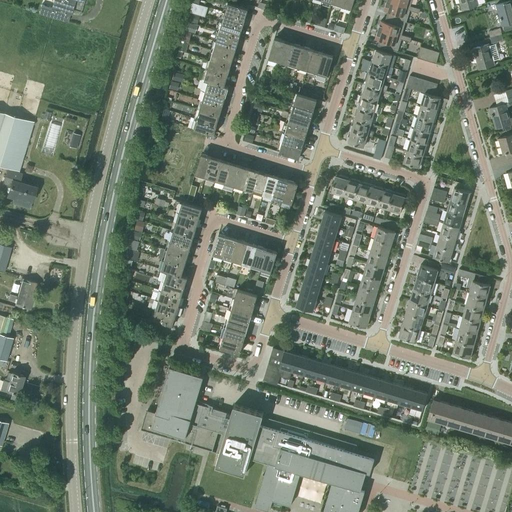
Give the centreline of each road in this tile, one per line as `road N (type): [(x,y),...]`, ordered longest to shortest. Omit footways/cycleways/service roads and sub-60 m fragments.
road 1 (unclassified): [(77,511),(71,381),(83,257),(152,0)]
road 2 (primary): [(93,511),(97,288),(111,198),(168,0)]
road 3 (residential): [(482,376),(511,265),(438,0)]
road 4 (residential): [(291,242),(221,223),(197,275),(181,348),(252,366),(271,314)]
road 5 (residential): [(350,47),(266,21),(256,26),(240,74),(227,145),(312,171)]
road 6 (residential): [(320,148),(423,183),(377,346)]
